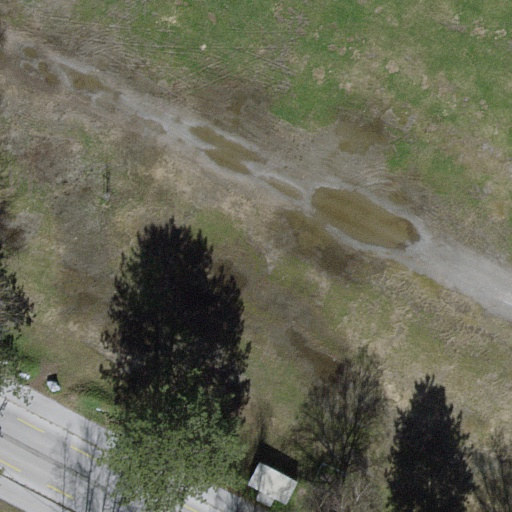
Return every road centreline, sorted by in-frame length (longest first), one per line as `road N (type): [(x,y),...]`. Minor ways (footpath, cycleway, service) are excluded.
road 1 (track): [(511,300),(0,47)]
road 2 (unclassified): [(152,511),(0,429)]
